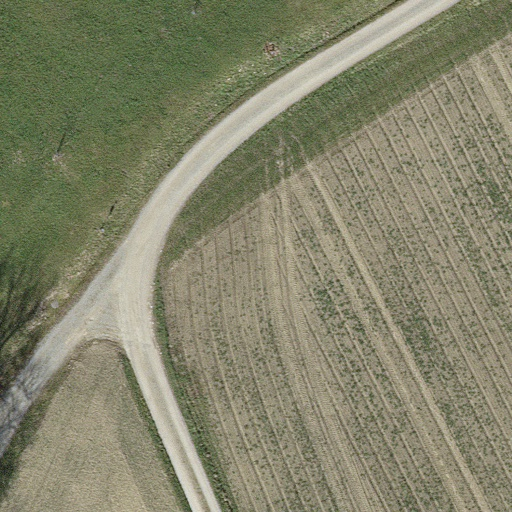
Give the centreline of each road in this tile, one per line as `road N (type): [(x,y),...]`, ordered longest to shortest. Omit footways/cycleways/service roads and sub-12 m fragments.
road 1 (track): [(443,0),(257,118),(157,222),(138,310),(159,410),(202,511)]
road 2 (track): [(157,222),(15,402),(0,433)]
